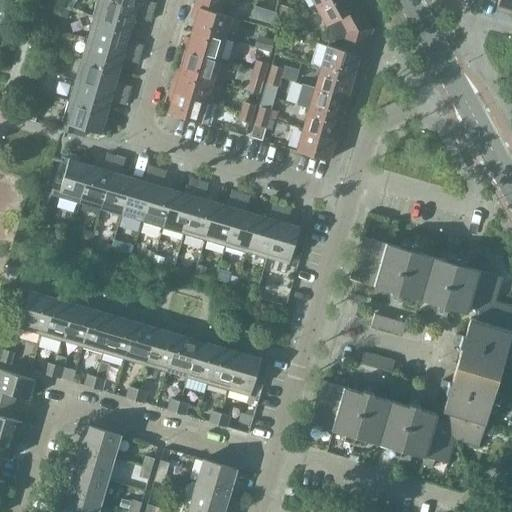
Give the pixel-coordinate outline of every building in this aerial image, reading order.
[(108,0),(99,0),(94,19),(131,29),(135,18),(150,22),(153,13),(108,0)] [(108,0),(153,13),(155,4),(142,0),(108,0)] [(195,21),(193,30),(225,39),(231,17),(203,9),(205,0),(196,0),(191,19),(195,21)] [(341,44),(343,35),(369,43),(372,30),(356,0),(326,0),(316,6),(328,29),(325,40),(329,41),(341,44)] [(509,14),(511,14),(511,0),(499,0),(498,6),(510,9),(509,14)] [(94,19),(88,40),(140,55),(143,46),(128,41),(131,29),(94,19)] [(185,37),(182,49),(219,60),(225,39),(193,30),(190,39),(185,37)] [(311,65),(312,65),(321,68),(353,77),(356,68),(361,69),(369,43),(343,35),(341,44),(329,41),(327,48),(317,45),(311,65)] [(82,60),(119,71),(122,60),(138,64),(140,55),(88,40),(82,60)] [(183,62),(181,71),(213,81),(219,60),(182,49),(179,61),(183,62)] [(82,60),(76,81),(128,96),(131,87),(115,83),(119,71),(82,60)] [(257,61),(254,70),(264,73),(267,64),(257,61)] [(321,68),(315,88),(352,99),(355,87),(351,86),(353,77),(321,68)] [(254,70),(248,91),(258,94),(264,73),(254,70)] [(173,79),(170,90),(207,101),(213,81),(181,71),(178,80),(173,79)] [(76,81),(70,102),(107,113),(110,101),(125,106),(128,96),(76,81)] [(315,88),(309,109),(341,118),(344,109),(349,111),(352,99),(315,88)] [(207,101),(170,90),(166,102),(171,104),(168,114),(208,125),(214,104),(207,101)] [(86,130),(105,136),(108,125),(103,124),(107,113),(70,102),(61,131),(73,135),(84,138),(86,130)] [(341,118),(309,109),(303,130),(340,141),(343,129),(339,127),(341,118)] [(340,141),(303,130),(297,152),(329,161),(332,151),(336,152),(340,141)] [(50,195),(80,203),(91,166),(79,163),(81,158),(70,155),(61,185),(54,183),(50,195)] [(80,203),(101,209),(116,157),(107,155),(102,170),(91,166),(80,203)] [(101,209),(121,215),(132,179),(120,175),(125,160),(116,157),(101,209)] [(121,215),(142,222),(157,169),(148,167),(144,182),(132,179),(121,215)] [(142,222),(163,228),(174,191),(162,187),(166,172),(157,169),(142,222)] [(186,194),(174,191),(163,228),(184,234),(199,182),(190,179),(186,194)] [(208,184),(199,182),(184,234),(205,240),(215,203),(204,200),(208,184)] [(205,240),(225,246),(241,194),(231,191),(227,207),(215,203),(205,240)] [(225,246),(246,252),(257,215),(245,212),(250,197),(241,194),(225,246)] [(246,252),(267,258),(282,206),(273,203),(268,219),(257,215),(246,252)] [(282,206),(267,258),(289,265),(300,228),(287,224),(291,209),(282,206)] [(387,244),(363,237),(354,270),(352,270),(350,279),(374,286),(387,244)] [(433,257),(419,253),(422,246),(403,240),(401,248),(387,244),(374,286),(393,292),(390,301),(400,304),(403,294),(421,300),(433,257)] [(421,300),(439,305),(436,314),(446,317),(449,308),(467,313),(469,308),(468,307),(479,271),(466,267),(468,259),(449,254),(447,261),(433,257),(421,300)] [(496,301),(503,278),(489,274),(491,266),(481,263),(479,271),(468,307),(469,308),(473,309),(475,313),(496,301)] [(19,328),(41,335),(52,298),(30,292),(19,328)] [(41,335),(62,341),(73,304),(52,298),(41,335)] [(475,313),(477,316),(476,321),(511,331),(511,306),(496,301),(475,313)] [(93,310),(73,304),(62,341),(83,347),(93,310)] [(83,347),(103,353),(114,316),(93,310),(83,347)] [(371,325),(402,335),(406,324),(374,314),(371,325)] [(103,353),(124,359),(135,322),(114,316),(103,353)] [(470,319),(465,338),(456,335),(453,345),(462,348),(459,358),(457,366),(499,378),(501,370),(503,364),(510,367),(511,361),(511,346),(508,345),(511,333),(511,331),(476,321),(470,319)] [(124,359),(145,365),(156,329),(135,322),(124,359)] [(145,365),(166,371),(177,335),(156,329),(145,365)] [(166,371),(187,378),(198,341),(177,335),(166,371)] [(187,378),(208,384),(218,347),(198,341),(187,378)] [(208,384),(228,390),(239,353),(218,347),(208,384)] [(1,362),(10,364),(13,353),(5,350),(1,362)] [(239,353),(228,390),(250,396),(261,359),(239,353)] [(360,364),(391,373),(394,362),(363,353),(360,364)] [(45,375),(52,377),(56,365),(48,363),(45,375)] [(56,365),(52,377),(60,379),(63,368),(56,365)] [(485,424),(489,410),(497,413),(502,394),(495,392),(497,386),(499,378),(457,366),(454,373),(451,384),(442,381),(439,391),(448,394),(443,412),(448,414),(449,413),(485,424)] [(0,370),(0,403),(12,407),(15,395),(29,399),(34,380),(0,370)] [(84,386),(93,389),(96,377),(87,375),(84,386)] [(96,377),(93,389),(101,391),(105,380),(96,377)] [(345,388),(320,381),(317,389),(319,390),(309,423),(332,430),(345,388)] [(332,430),(346,434),(344,442),(363,447),(365,440),(378,444),(391,402),(373,396),(376,387),(365,384),(363,393),(345,388),(332,430)] [(126,398),(135,401),(138,390),(129,387),(126,398)] [(138,390),(135,401),(143,404),(147,392),(138,390)] [(378,444),(392,448),(390,455),(409,461),(411,453),(425,457),(435,421),(436,421),(438,415),(419,410),(422,401),(411,398),(409,407),(391,402),(378,444)] [(167,411),(176,413),(179,402),(171,399),(167,411)] [(176,413),(185,416),(188,404),(179,402),(176,413)] [(0,435),(16,441),(22,422),(9,418),(12,407),(0,403),(0,435)] [(209,423),(218,425),(221,414),(212,411),(209,423)] [(455,441),(478,448),(482,434),(490,436),(493,426),(485,424),(449,413),(448,414),(447,418),(444,420),(455,441)] [(221,414),(218,425),(226,428),(230,416),(221,414)] [(432,468),(434,460),(448,464),(455,441),(444,420),(440,422),(436,421),(435,421),(425,457),(422,465),(432,468)] [(87,426),(81,449),(114,458),(120,436),(87,426)] [(0,455),(11,459),(16,441),(0,435),(0,455)] [(81,449),(74,471),(107,480),(114,458),(81,449)] [(142,467),(151,469),(154,459),(145,457),(142,467)] [(197,483),(230,493),(236,470),(203,460),(197,483)] [(157,471),(166,474),(169,464),(160,461),(157,471)] [(139,477),(148,480),(151,469),(142,467),(139,477)] [(68,493),(101,502),(107,480),(74,471),(68,493)] [(166,474),(157,471),(154,481),(163,484),(166,474)] [(197,483),(190,505),(214,511),(223,511),(230,493),(197,483)] [(97,511),(101,502),(68,493),(62,511),(97,511)] [(132,500),(129,511),(134,511),(138,511),(141,503),(132,500)]
